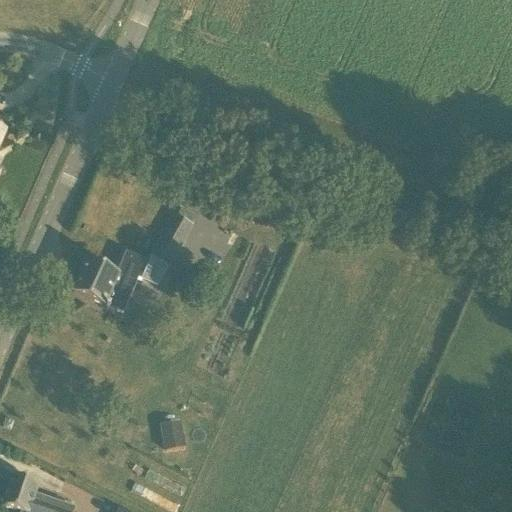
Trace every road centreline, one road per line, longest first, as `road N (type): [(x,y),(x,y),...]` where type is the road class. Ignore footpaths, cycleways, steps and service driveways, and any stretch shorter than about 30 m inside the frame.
road 1 (unclassified): [(511,266),(96,113)]
road 2 (tertiary): [(0,352),(96,113)]
